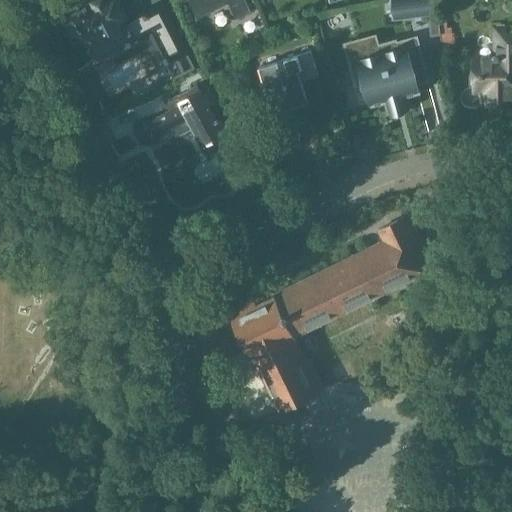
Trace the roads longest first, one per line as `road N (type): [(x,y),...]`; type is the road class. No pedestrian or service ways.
road 1 (residential): [(161,288),(403,170),(452,158),(511,164)]
road 2 (residential): [(161,288),(0,8)]
road 3 (residential): [(248,511),(221,414),(161,288)]
